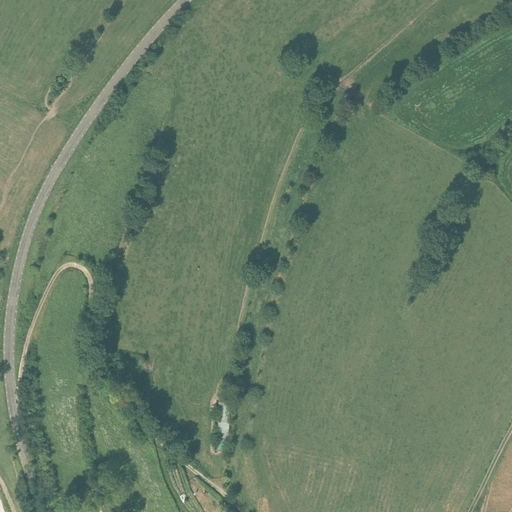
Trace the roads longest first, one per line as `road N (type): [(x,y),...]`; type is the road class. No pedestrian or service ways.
road 1 (tertiary): [(41,511),(9,396),(7,336),(18,267),(39,203),(83,125),(185,0)]
road 2 (track): [(237,511),(113,391),(91,343),(90,281),(79,267),(64,266),(53,278),(27,337),(11,407)]
